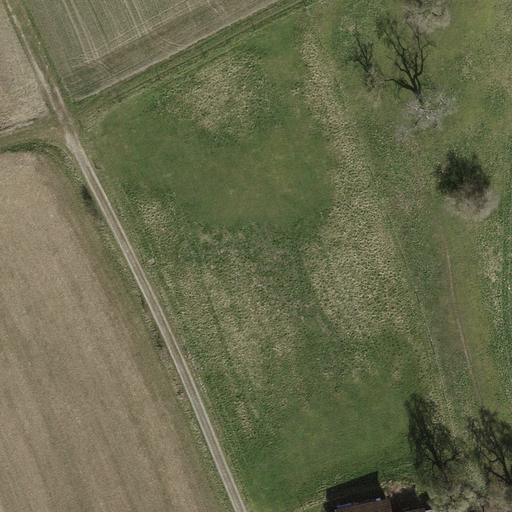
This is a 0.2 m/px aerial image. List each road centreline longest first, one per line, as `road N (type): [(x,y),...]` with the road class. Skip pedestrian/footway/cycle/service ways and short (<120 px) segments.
road 1 (track): [(242,511),(13,0)]
road 2 (track): [(0,145),(66,125),(302,0)]
